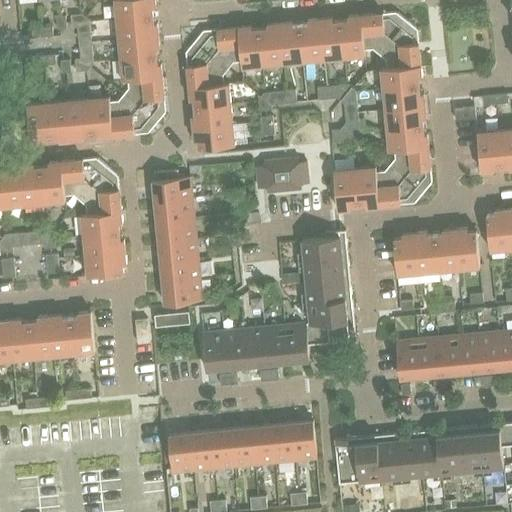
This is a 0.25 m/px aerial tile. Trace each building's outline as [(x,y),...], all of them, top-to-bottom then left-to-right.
[(117,0),(119,17),(155,13),(154,5),(157,5),(156,0),(117,0)] [(375,12),(362,13),(366,52),(367,52),(366,47),(374,47),(381,52),(408,19),(398,10),(383,12),(375,12)] [(156,21),(155,13),(119,17),(120,37),(160,33),(159,21),(156,21)] [(350,18),(342,19),(346,54),(366,52),(362,13),(350,15),(350,18)] [(73,26),(79,26),(84,14),(72,15),(73,26)] [(90,19),(84,14),(79,26),(91,25),(90,19)] [(58,16),(59,28),(69,27),(68,15),(58,16)] [(346,54),(342,19),(334,19),(334,16),(322,17),(326,56),(346,54)] [(310,21),(302,22),(306,58),(326,56),(322,17),(310,18),(310,21)] [(419,27),(408,19),(381,52),(387,57),(388,65),(382,65),(382,66),(422,63),(421,52),(421,50),(420,42),(419,27)] [(294,20),(281,21),(285,60),(306,58),(302,22),(294,23),(294,20)] [(285,60),(281,21),(269,22),(269,26),(261,26),(265,62),(285,60)] [(253,24),(241,25),(245,64),(265,62),(261,26),(254,27),(253,24)] [(55,34),(54,28),(54,25),(42,26),(42,36),(55,34)] [(79,26),(80,41),(92,40),(91,25),(79,26)] [(245,64),(241,25),(205,29),(197,39),(230,66),(235,60),(244,59),(244,64),(245,64)] [(30,37),(42,36),(42,26),(29,27),(30,37)] [(120,37),(122,57),(159,54),(158,46),(161,46),(160,33),(120,37)] [(188,50),(191,84),(231,81),(231,80),(226,81),(225,72),(230,66),(197,39),(188,50)] [(92,40),(80,41),(82,57),(93,56),(92,40)] [(56,53),(44,54),(45,64),(57,62),(56,53)] [(32,65),(45,64),(44,54),(31,55),(32,65)] [(160,62),(159,54),(122,57),(124,78),(164,74),(163,61),(160,62)] [(93,56),(82,57),(89,68),(94,61),(93,56)] [(77,69),(89,68),(82,57),(76,57),(77,69)] [(72,58),(62,59),(63,70),(73,69),(72,58)] [(423,75),(422,66),(422,63),(382,66),(384,87),(420,83),(420,76),(423,75)] [(130,85),(124,93),(159,120),(167,109),(166,95),(164,74),(124,78),(129,78),(130,85)] [(196,97),(197,105),(233,101),(231,81),(191,84),(192,97),(196,97)] [(338,82),(329,83),(330,96),(339,95),(338,82)] [(343,98),(351,88),(343,82),(338,82),(339,95),(343,98)] [(320,97),(330,96),(329,83),(319,84),(320,97)] [(421,91),(420,83),(384,87),(386,107),(426,103),(425,91),(421,91)] [(287,88),(289,100),(298,99),(297,87),(287,88)] [(287,88),(278,89),(279,101),(289,100),(287,88)] [(358,94),(351,88),(343,98),(346,101),(359,99),(358,94)] [(267,90),(264,94),(273,102),(279,101),(278,89),(267,90)] [(509,102),(508,91),(496,92),(497,103),(509,102)] [(485,104),(497,103),(496,92),(484,94),(485,104)] [(112,94),(111,94),(114,134),(140,132),(150,131),(159,120),(124,93),(119,99),(112,100),(112,94)] [(114,134),(111,94),(90,96),(93,133),(101,132),(101,135),(114,134)] [(274,107),(273,102),(264,94),(260,98),(261,109),(274,107)] [(90,96),(70,98),(73,138),(86,137),(85,134),(93,133),(90,96)] [(70,98),(50,100),(53,137),(61,136),(61,139),(73,138),(70,98)] [(360,109),(359,99),(346,101),(347,110),(360,109)] [(32,142),(45,141),(45,137),(53,137),(50,100),(29,102),(32,142)] [(194,113),(195,125),(235,121),(233,101),(197,105),(198,112),(194,113)] [(427,116),(426,103),(386,107),(388,127),(424,124),(423,116),(427,116)] [(477,116),(475,104),(455,106),(457,118),(477,116)] [(348,120),(361,119),(360,109),(347,110),(348,120)] [(262,115),(263,124),(276,123),(275,113),(262,115)] [(361,124),(361,119),(348,120),(345,123),(355,131),(361,124)] [(195,125),(196,137),(200,138),(201,145),(237,142),(235,121),(195,125)] [(263,124),(264,133),(277,132),(276,123),(263,124)] [(349,139),(355,131),(345,123),(343,126),(344,139),(349,139)] [(424,124),(388,127),(390,148),(430,144),(429,132),(429,131),(425,132),(424,124)] [(334,127),(335,140),(344,139),(343,126),(334,127)] [(511,127),(499,128),(502,164),(510,163),(511,167),(511,127)] [(478,131),(482,170),(495,169),(495,165),(502,164),(499,128),(478,131)] [(431,157),(430,144),(390,148),(396,148),(397,155),(391,162),(424,190),(433,179),(432,165),(431,157)] [(300,154),(266,157),(266,162),(259,163),(261,185),(268,184),(269,190),(304,186),(303,181),(310,180),(308,158),(301,159),(300,154)] [(75,159),(63,160),(66,200),(67,200),(67,194),(75,193),(81,198),(108,166),(97,156),(83,158),(75,159)] [(46,202),(66,200),(63,160),(50,161),(50,165),(42,166),(46,202)] [(393,202),(401,202),(416,200),(424,190),(391,162),(386,168),(378,169),(377,163),(380,204),(393,202)] [(34,163),(22,164),(26,204),(46,202),(42,166),(34,166),(34,163)] [(368,205),(380,204),(377,163),(356,165),(360,202),(368,201),(368,205)] [(2,170),(6,206),(26,204),(22,164),(10,165),(10,169),(2,170)] [(352,203),(360,202),(356,165),(336,167),(340,207),(352,206),(352,203)] [(120,175),(108,166),(81,198),(87,204),(88,212),(83,212),(83,213),(123,209),(121,197),(121,189),(120,175)] [(167,177),(179,176),(178,168),(166,169),(167,177)] [(166,169),(154,171),(155,178),(155,179),(167,177),(166,169)] [(155,179),(157,199),(195,195),(193,175),(179,176),(167,177),(155,179)] [(157,199),(159,219),(197,216),(195,195),(157,199)] [(491,249),(511,247),(511,246),(508,207),(495,208),(496,211),(487,212),(491,249)] [(83,213),(85,234),(122,230),(121,222),(124,222),(123,209),(83,213)] [(159,219),(161,240),(199,236),(197,216),(159,219)] [(469,226),(456,227),(460,267),(481,265),(477,228),(469,229),(469,226)] [(460,267),(456,227),(443,228),(444,232),(436,232),(440,269),(460,267)] [(44,228),(28,230),(30,243),(45,241),(44,228)] [(45,241),(57,234),(50,228),(44,228),(45,241)] [(312,320),(308,320),(310,342),(358,338),(348,228),(327,230),(328,236),(304,238),(312,320)] [(13,232),(14,244),(30,243),(28,230),(13,232)] [(122,238),(122,230),(85,234),(87,254),(126,250),(125,238),(122,238)] [(428,230),(415,231),(419,271),(440,269),(436,232),(429,233),(428,230)] [(415,231),(408,232),(403,232),(403,236),(395,237),(399,273),(419,271),(415,231)] [(7,232),(1,239),(14,244),(13,232),(7,232)] [(59,246),(57,234),(45,241),(46,247),(59,246)] [(161,240),(163,260),(201,257),(199,236),(161,240)] [(14,250),(14,244),(1,239),(2,251),(14,250)] [(127,262),(126,250),(87,254),(89,274),(125,271),(124,263),(127,262)] [(163,260),(165,281),(203,278),(201,257),(163,260)] [(61,270),(60,258),(47,260),(48,272),(61,270)] [(17,275),(16,263),(3,264),(4,276),(17,275)] [(203,278),(165,281),(167,302),(205,298),(203,278)] [(484,300),(483,291),(471,292),(472,301),(484,300)] [(414,298),(401,299),(402,309),(415,307),(414,298)] [(456,300),(443,301),(444,310),(457,309),(456,300)] [(444,310),(443,301),(430,302),(431,311),(444,310)] [(80,315),(72,316),(76,351),(96,349),(92,310),(79,311),(80,315)] [(189,311),(180,312),(182,324),(190,323),(189,311)] [(165,325),(173,324),(172,312),(163,313),(165,325)] [(173,324),(182,324),(180,312),(172,312),(173,324)] [(56,354),(76,351),(72,316),(65,317),(65,313),(52,314),(56,354)] [(165,325),(163,313),(155,314),(156,326),(165,325)] [(32,320),(35,356),(56,354),(52,314),(39,316),(39,319),(32,320)] [(15,358),(35,356),(32,320),(24,321),(24,317),(11,318),(15,358)] [(139,342),(152,341),(149,317),(137,318),(139,342)] [(11,318),(0,319),(0,359),(15,358),(11,318)] [(312,358),(310,342),(308,320),(287,322),(291,360),(312,358)] [(287,322),(267,324),(270,362),(291,360),(287,322)] [(250,364),(270,362),(267,324),(246,326),(250,364)] [(229,366),(250,364),(246,326),(225,328),(229,366)] [(208,368),(229,366),(225,328),(205,330),(208,368)] [(511,328),(501,330),(505,367),(511,366),(511,328)] [(484,369),(505,367),(501,330),(481,331),(484,369)] [(460,333),(463,371),(484,369),(481,331),(460,333)] [(463,371),(460,333),(440,335),(443,373),(463,371)] [(422,375),(443,373),(440,335),(419,337),(422,375)] [(399,339),(402,377),(422,375),(419,337),(399,339)] [(280,367),(271,368),(272,379),(281,378),(280,367)] [(272,379),(271,368),(262,369),(263,380),(272,379)] [(239,371),(230,372),(231,382),(240,382),(239,371)] [(221,373),(222,383),(231,382),(230,372),(221,373)] [(485,386),(485,375),(476,376),(477,387),(485,386)] [(494,375),(485,375),(485,386),(495,385),(494,375)] [(453,378),(444,379),(444,390),(454,389),(453,378)] [(444,390),(444,379),(435,380),(436,390),(444,390)] [(412,382),(402,383),(403,393),(413,392),(412,382)] [(92,386),(80,387),(81,397),(93,396),(92,386)] [(68,398),(81,397),(80,387),(67,389),(68,398)] [(0,395),(0,405),(12,404),(11,394),(0,395)] [(40,406),(53,405),(52,395),(39,396),(40,406)] [(28,407),(40,406),(39,396),(27,398),(28,407)] [(315,419),(294,421),(298,459),(318,457),(315,419)] [(511,511),(511,420),(337,437),(341,481),(505,466),(503,439),(511,437),(511,511)] [(294,421),(274,423),(277,461),(298,459),(294,421)] [(253,425),(257,463),(277,461),(274,423),(253,425)] [(257,463),(253,425),(233,427),(236,464),(257,463)] [(233,427),(212,428),(216,466),(236,464),(233,427)] [(212,428),(191,430),(195,468),(216,466),(212,428)] [(171,432),(175,470),(195,468),(191,430),(171,432)] [(300,503),(308,502),(307,490),(299,491),(300,503)] [(299,491),(291,492),(292,504),(300,503),(299,491)] [(259,495),(260,507),(268,506),(266,494),(259,495)] [(259,495),(251,496),(252,508),(260,507),(259,495)] [(218,499),(219,511),(227,510),(226,498),(218,499)] [(219,511),(218,499),(210,500),(211,511),(219,511)] [(344,511),(360,511),(359,503),(344,504),(344,511)]
